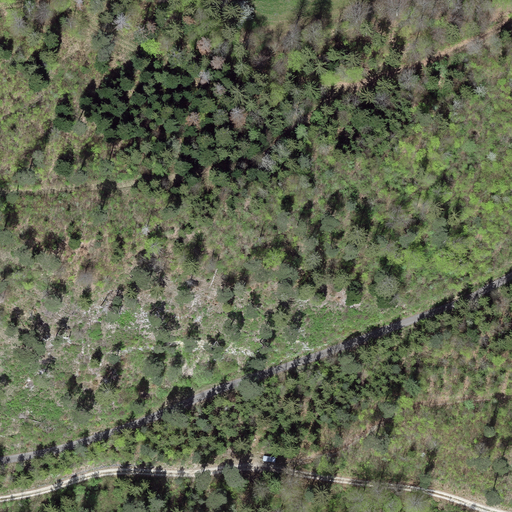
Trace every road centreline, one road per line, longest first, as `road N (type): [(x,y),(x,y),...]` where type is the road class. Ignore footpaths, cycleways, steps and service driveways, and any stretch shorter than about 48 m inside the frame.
road 1 (unclassified): [(511,274),(428,315),(126,427),(0,460)]
road 2 (track): [(0,499),(118,470),(279,468),(417,488),(500,511)]
road 3 (track): [(0,192),(103,186),(238,164),(354,87)]
road 4 (track): [(0,6),(43,3),(158,55),(354,87)]
road 5 (track): [(511,395),(409,407),(337,451),(279,468)]
road 6 (track): [(354,87),(511,23)]
